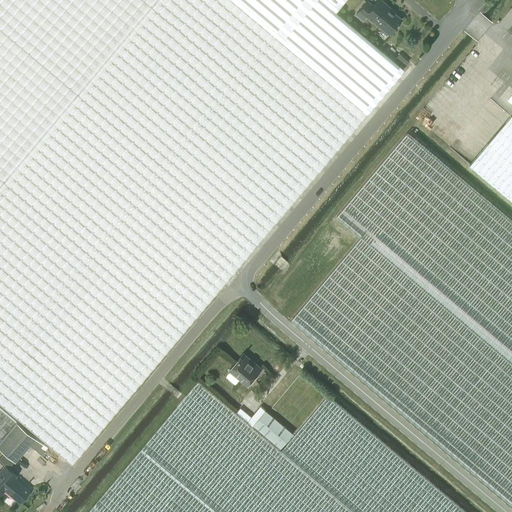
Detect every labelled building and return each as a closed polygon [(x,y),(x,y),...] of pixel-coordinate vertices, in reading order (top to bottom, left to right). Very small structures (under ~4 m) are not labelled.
[(342,0),(0,0),(0,402),(71,463),(403,68),(335,10),(342,0)] [(389,9),(390,8),(380,0),(377,0),(373,6),(368,1),(357,14),(362,19),(365,15),(372,20),(373,19),(389,33),(401,19),(389,9)] [(403,66),(408,61),(398,53),(394,58),(403,66)] [(470,164),(511,199),(511,116),(510,115),(470,164)] [(511,220),(407,132),(337,215),(361,236),(292,318),(511,503),(511,220)] [(248,385),(262,368),(254,362),(253,365),(242,355),(230,369),(248,385)] [(466,511),(327,396),(281,450),(198,381),(88,511),(466,511)] [(4,465),(5,465),(11,457),(12,458),(26,441),(33,447),(39,440),(13,419),(0,407),(0,447),(4,452),(0,456),(0,461),(4,465)] [(293,433),(265,410),(253,424),(281,447),(293,433)] [(13,472),(5,465),(4,465),(0,470),(0,494),(4,490),(19,502),(20,501),(21,502),(24,501),(27,498),(28,496),(29,493),(29,492),(28,491),(29,490),(11,475),(13,472)]
